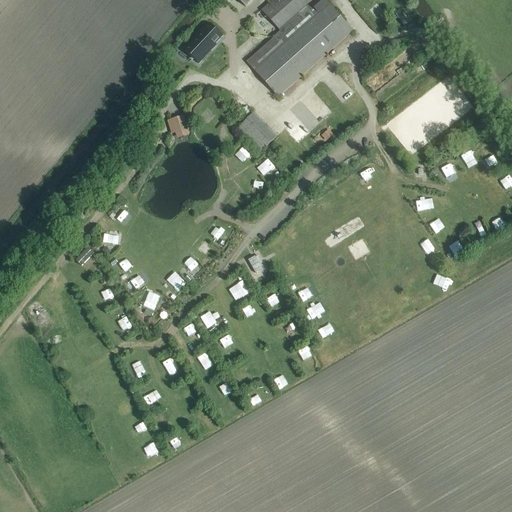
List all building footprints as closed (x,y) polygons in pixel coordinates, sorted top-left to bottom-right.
[(273,0),(261,11),(280,31),(246,61),(278,98),(353,31),(325,0),(273,0)] [(403,27),(408,24),(399,11),(394,14),(403,27)] [(206,26),(182,54),(199,67),(215,48),(214,46),(220,38),(206,26)] [(225,65),(250,42),(239,30),(214,53),(225,65)] [(237,128),(260,153),(276,138),(253,113),(237,128)] [(183,116),(167,121),(171,134),(175,133),(177,139),(189,135),(183,116)] [(333,136),(328,130),(321,136),(325,142),(333,136)] [(447,178),(458,173),(453,162),(442,168),(447,178)] [(125,210),(117,219),(124,225),(133,217),(125,210)] [(218,240),(225,231),(221,228),(214,237),(218,240)] [(107,257),(111,253),(106,247),(102,251),(107,257)] [(189,257),(182,265),(195,276),(202,268),(189,257)] [(256,259),(255,257),(248,261),(255,274),(262,270),(259,265),(261,263),(258,258),(256,259)] [(113,267),(118,263),(114,258),(109,262),(113,267)] [(130,280),(135,289),(144,284),(140,276),(130,280)] [(112,289),(103,292),(107,303),(116,300),(112,289)] [(157,305),(161,294),(150,290),(146,302),(157,305)] [(242,311),(247,319),(254,315),(249,307),(242,311)] [(128,315),(123,317),(128,330),(134,328),(128,315)] [(306,349),(299,352),(302,360),(309,358),(306,349)] [(208,354),(199,358),(204,368),(213,363),(208,354)] [(250,404),(259,399),(255,392),(247,396),(250,404)] [(203,410),(195,415),(200,423),(208,418),(203,410)]
